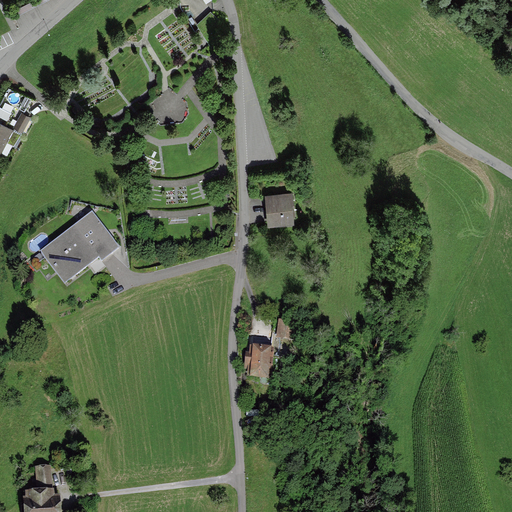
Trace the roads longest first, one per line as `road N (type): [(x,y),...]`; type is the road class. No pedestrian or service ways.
road 1 (residential): [(227,0),(241,105),(242,257),(233,344),(240,511)]
road 2 (residential): [(320,0),(407,98),(511,173)]
